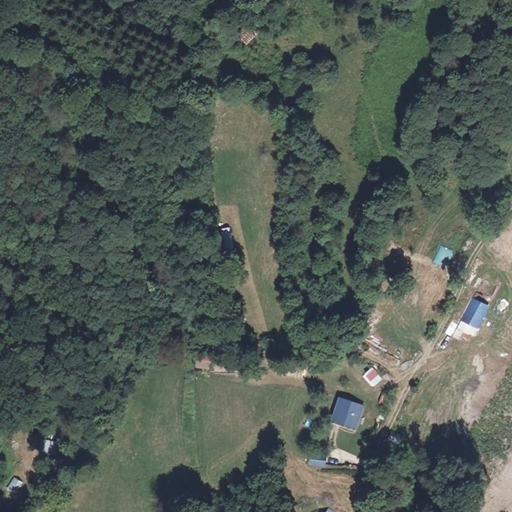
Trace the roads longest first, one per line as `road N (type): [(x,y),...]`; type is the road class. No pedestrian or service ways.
road 1 (track): [(409,373),(324,329),(262,339),(209,317),(180,325),(140,359),(80,451),(18,511)]
road 2 (track): [(511,180),(409,373)]
road 3 (track): [(409,373),(382,446),(373,511)]
